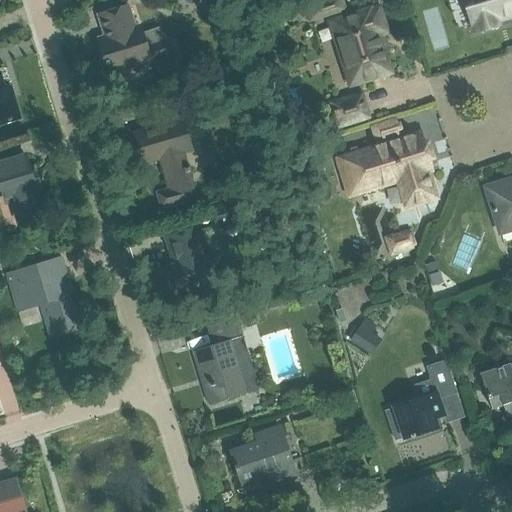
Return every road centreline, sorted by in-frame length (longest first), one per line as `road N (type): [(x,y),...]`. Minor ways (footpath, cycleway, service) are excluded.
road 1 (residential): [(157,393),(38,0)]
road 2 (residential): [(0,441),(157,393)]
road 3 (residential): [(349,511),(431,484),(479,485)]
road 4 (residential): [(195,511),(157,393)]
